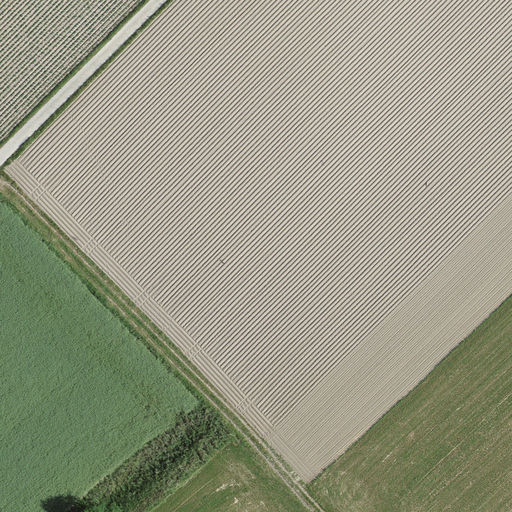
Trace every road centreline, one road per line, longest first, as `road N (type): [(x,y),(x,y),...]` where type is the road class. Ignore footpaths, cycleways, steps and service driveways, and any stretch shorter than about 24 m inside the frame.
road 1 (track): [(325,511),(0,195)]
road 2 (track): [(156,0),(0,156)]
